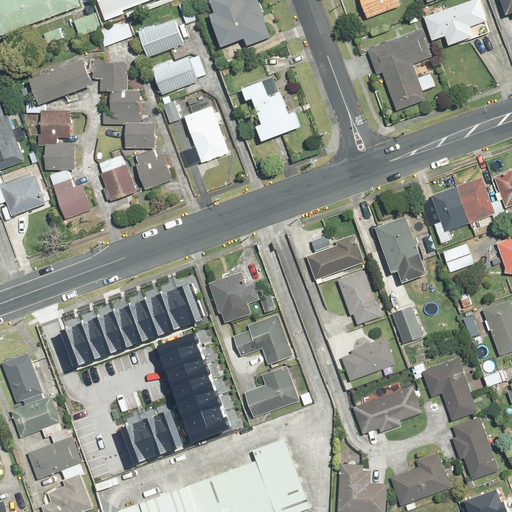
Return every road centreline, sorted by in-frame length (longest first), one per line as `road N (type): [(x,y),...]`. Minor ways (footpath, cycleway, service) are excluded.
road 1 (secondary): [(0,302),(369,169)]
road 2 (residential): [(305,0),(369,169)]
road 3 (secondary): [(369,169),(511,117)]
